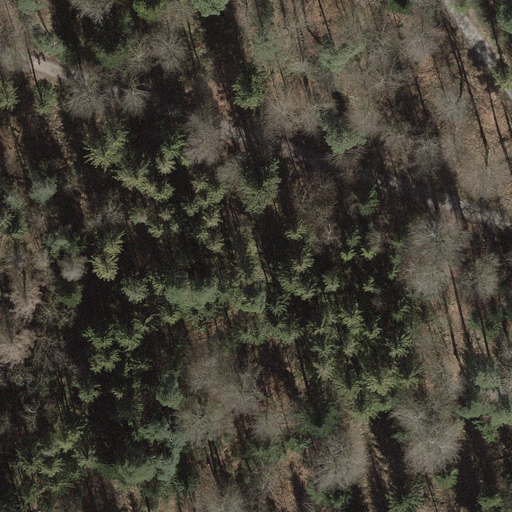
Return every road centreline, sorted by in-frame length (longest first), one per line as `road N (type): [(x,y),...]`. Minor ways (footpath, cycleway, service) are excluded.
road 1 (track): [(0,52),(511,229)]
road 2 (track): [(426,0),(511,98)]
